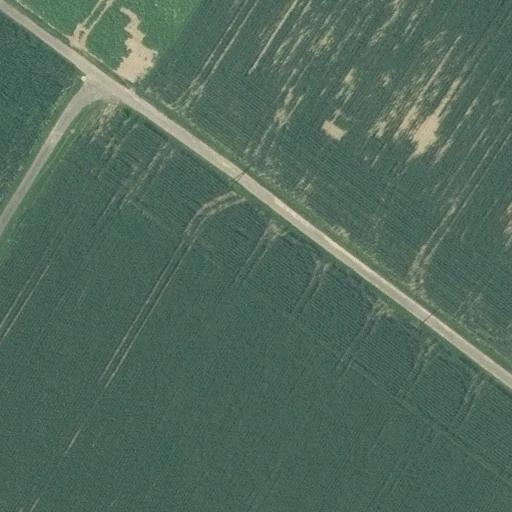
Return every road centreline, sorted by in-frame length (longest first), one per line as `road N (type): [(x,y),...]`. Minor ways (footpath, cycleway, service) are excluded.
road 1 (track): [(511,373),(9,0)]
road 2 (track): [(97,65),(0,225)]
